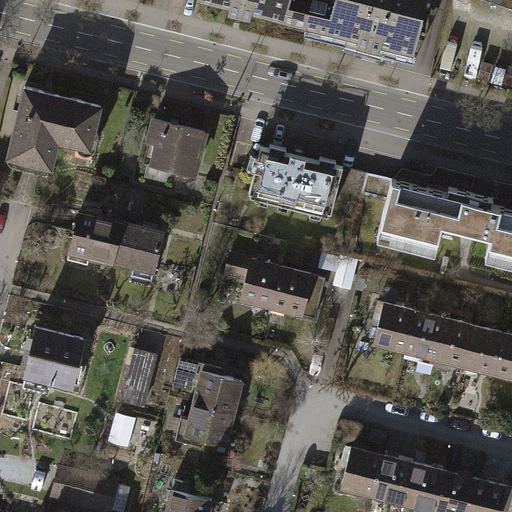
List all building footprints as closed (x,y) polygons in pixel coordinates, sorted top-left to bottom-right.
[(216,0),(411,51),(424,0),(216,0)] [(511,0),(480,0),(474,20),(511,31),(511,0)] [(96,103),(20,85),(3,155),(47,166),(54,139),(91,148),(95,133),(89,131),(96,103)] [(154,119),(143,162),(191,173),(201,130),(154,119)] [(338,165),(256,145),(245,191),(327,211),(338,165)] [(351,218),(363,171),(338,165),(327,211),(351,218)] [(511,208),(387,178),(372,237),(430,252),(437,223),(486,235),(481,257),(511,264),(511,208)] [(159,230),(76,209),(66,247),(149,268),(159,230)] [(320,275),(226,251),(221,270),(242,275),(237,297),(310,316),(320,275)] [(511,333),(374,300),(370,318),(375,319),(369,342),(511,377),(511,333)] [(25,371),(22,382),(43,388),(46,377),(67,383),(83,330),(34,316),(19,369),(25,371)] [(133,347),(121,399),(144,404),(156,352),(133,347)] [(225,368),(204,362),(203,366),(200,366),(186,419),(179,417),(174,437),(197,443),(198,436),(226,443),(244,375),(228,371),(224,370),(225,368)] [(111,440),(132,446),(140,416),(120,410),(111,440)] [(508,485),(342,445),(338,462),(343,463),(337,486),(443,511),(494,511),(497,500),(504,502),(508,485)] [(55,465),(47,496),(106,510),(113,479),(55,465)] [(204,511),(208,497),(168,487),(161,511),(204,511)]
